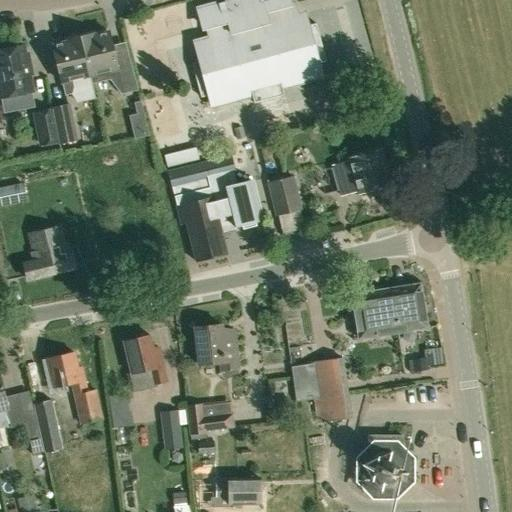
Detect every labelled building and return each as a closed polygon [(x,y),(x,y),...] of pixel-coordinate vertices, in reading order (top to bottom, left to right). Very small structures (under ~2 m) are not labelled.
[(192,64),(202,98),(211,96),(214,105),(252,95),(254,104),(284,96),(282,87),(319,77),(316,65),(326,62),(316,24),(306,27),(302,15),(288,19),(285,7),(288,6),(286,0),(237,0),(200,10),(206,29),(209,28),(212,39),(198,43),(203,62),(192,64)] [(311,8),(313,17),(336,12),(334,3),(311,8)] [(116,57),(109,32),(93,36),(93,33),(80,36),(90,76),(92,83),(109,79),(121,95),(138,90),(129,54),(116,57)] [(72,80),(90,76),(80,36),(68,39),(68,42),(52,45),(61,82),(62,82),(65,96),(72,94),(74,87),(72,80)] [(26,62),(23,46),(0,50),(0,93),(1,98),(32,92),(29,76),(33,75),(30,61),(26,62)] [(76,140),(69,105),(52,108),(59,143),(76,140)] [(39,145),(57,141),(50,110),(33,113),(39,145)] [(170,154),(174,169),(204,160),(200,146),(170,154)] [(391,185),(382,148),(348,157),(349,161),(333,165),(340,195),(357,191),(358,193),(391,185)] [(262,218),(253,181),(236,185),(233,173),(236,173),(232,156),(168,171),(175,197),(176,205),(181,224),(186,223),(195,262),(227,254),(222,233),(221,229),(241,224),(243,229),(257,226),(255,221),(262,219),(262,218)] [(269,182),(277,215),(300,209),(292,176),(269,182)] [(0,206),(11,204),(8,188),(0,189),(0,206)] [(33,252),(30,252),(32,261),(24,263),(29,280),(75,269),(71,251),(68,252),(65,242),(63,243),(60,227),(29,234),(33,252)] [(391,288),(398,331),(427,327),(420,283),(391,288)] [(398,331),(391,288),(352,293),(359,337),(398,331)] [(195,327),(199,365),(223,362),(224,371),(238,369),(235,339),(223,341),(221,324),(195,327)] [(268,331),(270,366),(295,365),(294,330),(268,331)] [(124,341),(132,373),(150,369),(154,384),(167,381),(159,347),(152,349),(149,335),(124,341)] [(448,358),(446,343),(427,346),(429,360),(448,358)] [(101,419),(95,390),(87,392),(82,367),(77,368),(74,352),(47,358),(54,387),(71,384),(80,424),(101,419)] [(308,362),(313,398),(317,422),(351,417),(342,357),(308,362)] [(0,373),(0,426),(10,424),(11,428),(25,424),(18,393),(5,396),(0,373)] [(133,392),(116,393),(117,423),(134,422),(133,392)] [(45,452),(62,448),(52,400),(34,404),(45,452)] [(202,406),(186,408),(186,409),(188,425),(189,435),(205,433),(205,432),(233,428),(231,414),(203,418),(202,406)] [(177,410),(159,412),(164,451),(182,448),(180,426),(188,425),(186,409),(177,410)] [(397,440),(373,440),(355,457),(355,482),(372,500),(397,500),(414,483),(415,458),(397,440)] [(199,455),(213,454),(214,454),(213,443),(198,444),(199,455)] [(228,479),(228,482),(216,482),(216,495),(229,495),(229,505),(259,505),(259,478),(228,479)] [(199,497),(202,497),(213,497),(213,489),(199,489),(199,497)]
